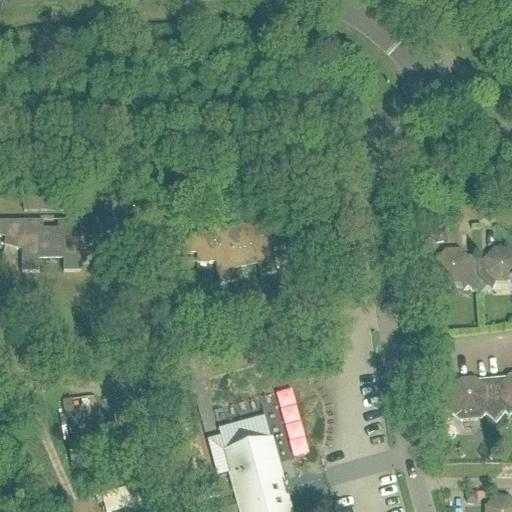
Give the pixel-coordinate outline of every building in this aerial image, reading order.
[(272,234),(280,249),(289,245),(285,238),(307,227),(301,216),(245,227),(248,239),(272,234)] [(18,234),(14,250),(22,252),(22,274),(40,274),(40,262),(52,262),(51,222),(43,223),(44,234),(18,234)] [(51,222),(52,262),(63,261),(64,273),(81,273),(81,252),(89,249),(84,233),(60,234),(59,222),(51,222)] [(84,233),(89,249),(99,247),(97,239),(118,233),(118,222),(59,222),(60,234),(84,233)] [(4,248),(14,250),(18,234),(44,234),(43,223),(0,223),(0,238),(6,240),(4,248)] [(238,229),(246,270),(258,267),(260,278),(277,275),(272,253),(280,249),(272,234),(248,239),(245,227),(238,229)] [(234,272),(246,270),(238,229),(230,230),(232,242),(209,247),(207,265),(215,265),(219,286),(236,283),(234,272)] [(196,264),(207,265),(209,247),(232,242),(230,230),(174,242),(173,254),(197,256),(196,264)] [(442,244),(445,240),(444,234),(434,236),(436,245),(442,244)] [(476,261),(477,278),(487,288),(487,289),(492,293),(495,284),(508,283),(511,280),(511,281),(511,256),(507,252),(494,252),(485,261),(476,261)] [(478,299),(487,289),(487,288),(477,278),(476,261),(468,262),(459,253),(445,253),(436,263),(437,276),(440,279),(439,280),(442,283),(443,282),(446,285),(459,285),(463,294),(467,289),(478,299)] [(289,261),(295,293),(309,290),(307,282),(319,279),(314,256),(289,261)] [(439,362),(441,371),(447,370),(450,366),(449,360),(439,362)] [(484,416),(485,417),(496,426),(504,415),(509,419),(510,416),(511,415),(511,377),(509,378),(501,388),(492,389),(494,405),(484,416)] [(460,423),(481,422),(485,417),(484,416),(494,405),(492,389),(484,390),(474,381),(461,383),(452,393),(443,388),(444,410),(460,423)] [(72,402),(62,403),(64,421),(74,419),(72,402)] [(290,511),(272,443),(270,444),(263,418),(218,430),(220,438),(209,441),(207,442),(211,457),(217,480),(218,480),(231,477),(237,502),(240,511),(290,511)] [(72,471),(133,463),(129,434),(129,432),(68,440),(72,471)] [(101,496),(105,511),(121,511),(141,506),(135,487),(101,496)] [(472,505),(476,502),(476,496),(466,496),(466,505),(472,505)] [(511,511),(511,504),(507,500),(494,501),(485,510),(485,511),(511,511)] [(218,511),(240,511),(237,502),(217,507),(218,511)]
